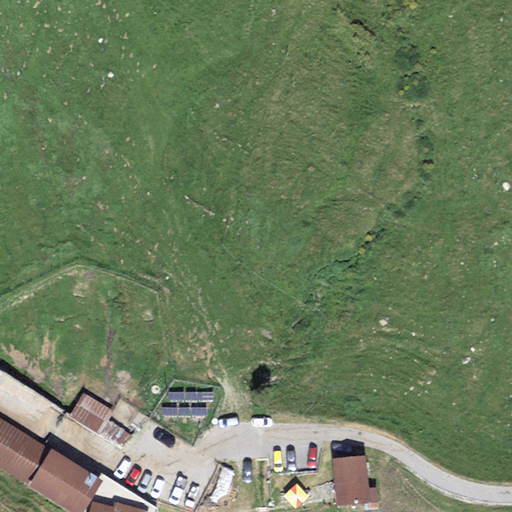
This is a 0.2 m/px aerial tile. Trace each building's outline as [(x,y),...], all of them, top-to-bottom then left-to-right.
[(111,411),(83,395),(70,417),(98,433),(111,411)] [(0,469),(30,489),(51,453),(0,419),(0,469)] [(96,481),(51,453),(30,489),(67,511),(86,511),(90,506),(102,485),(96,481)] [(366,459),(331,461),(335,507),(378,504),(377,489),(369,489),(366,459)] [(102,474),(96,481),(102,485),(90,506),(88,511),(154,511),(155,510),(102,474)]
